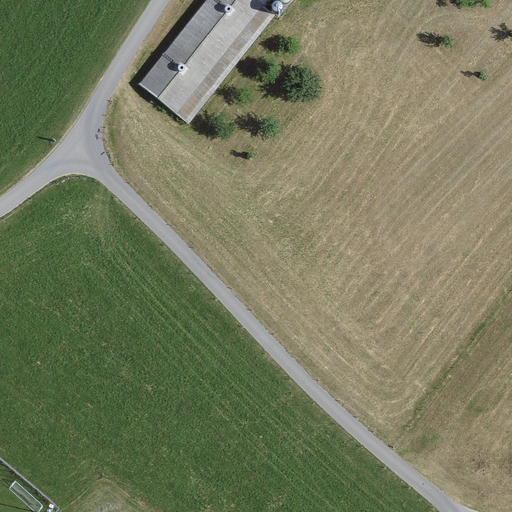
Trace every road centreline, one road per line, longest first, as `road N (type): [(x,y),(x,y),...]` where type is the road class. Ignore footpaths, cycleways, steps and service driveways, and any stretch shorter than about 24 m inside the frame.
road 1 (residential): [(447,511),(75,147)]
road 2 (residential): [(75,147),(160,0)]
